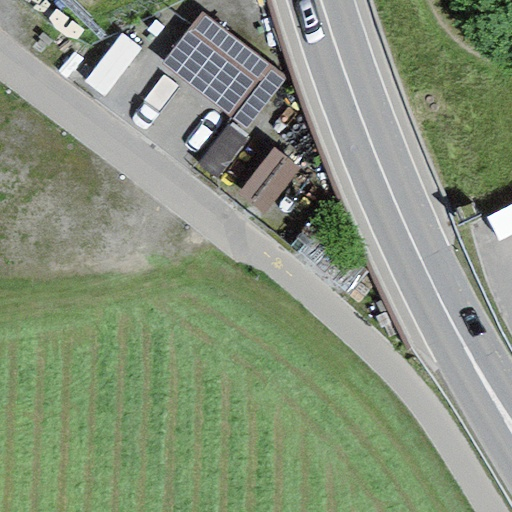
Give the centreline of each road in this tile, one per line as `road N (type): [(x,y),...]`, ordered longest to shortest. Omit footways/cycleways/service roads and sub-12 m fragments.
road 1 (primary): [(321,0),(423,264),(511,427)]
road 2 (residential): [(0,56),(260,252)]
